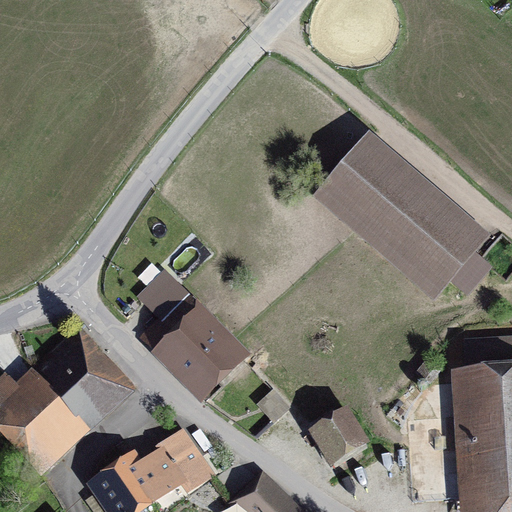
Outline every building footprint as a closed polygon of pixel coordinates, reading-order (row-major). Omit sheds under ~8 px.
[(439,292),(478,246),(364,148),(325,194),(439,292)] [(465,295),(494,267),(480,253),(451,281),(465,295)] [(186,300),(154,333),(169,348),(165,352),(206,393),(241,358),(186,300)] [(126,382),(83,333),(53,360),(58,365),(23,397),(8,379),(0,386),(0,434),(4,431),(36,465),(126,382)] [(511,511),(511,344),(467,348),(468,362),(484,361),(485,382),(468,383),(475,511),(511,511)] [(257,402),(275,421),(292,406),(275,386),(257,402)] [(324,437),(336,456),(355,444),(343,424),(324,437)] [(145,511),(143,508),(181,481),(187,490),(210,473),(183,434),(160,450),(163,455),(136,474),(128,463),(98,484),(117,511),(145,511)] [(229,508),(233,511),(300,511),(269,482),(263,487),(257,481),(229,508)]
